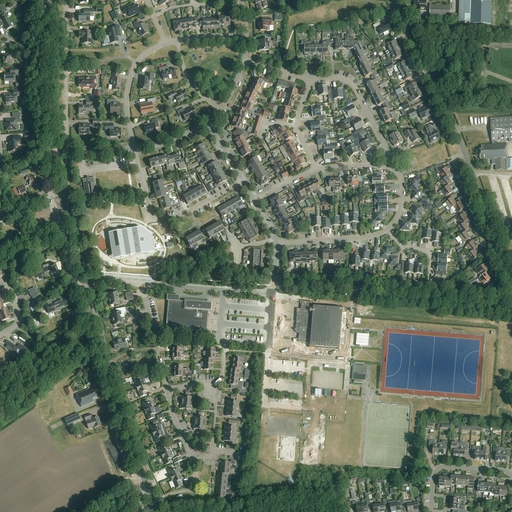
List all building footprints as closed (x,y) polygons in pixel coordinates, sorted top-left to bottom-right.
[(265,0),(264,0),(253,0),(255,4),(256,4),(257,6),(256,7),(257,10),(267,7),(266,3),(267,2),(265,0)] [(459,0),(458,24),(470,25),(491,25),(491,0),(459,0)] [(129,17),(140,13),(136,5),(130,7),(129,5),(122,8),(125,15),(128,13),(129,17)] [(430,5),(430,17),(450,18),(451,6),(430,5)] [(83,14),(78,14),(78,22),(89,22),(89,17),(93,17),(93,10),(83,10),(83,14)] [(116,11),(112,13),(116,21),(120,19),(116,11)] [(10,23),(7,18),(8,17),(5,13),(1,17),(0,17),(0,26),(0,27),(3,25),(6,30),(13,26),(11,22),(10,23)] [(207,20),(204,20),(204,17),(202,17),(202,13),(198,14),(198,20),(202,20),(202,30),(207,30),(207,29),(208,29),(207,20)] [(189,19),(191,31),(193,30),(192,29),(196,28),(195,24),(199,24),(198,18),(194,18),(192,19),(191,16),(188,16),(189,19)] [(271,26),(271,18),(261,18),(261,22),(260,23),(257,23),(257,27),(259,27),(260,28),(260,31),(267,31),(267,27),(269,27),(269,26),(271,26)] [(141,37),(149,33),(146,27),(145,24),(141,25),(139,21),(133,23),(136,30),(137,29),(141,37)] [(387,23),(380,26),(379,23),(373,26),(375,31),(378,29),(380,34),(390,30),(387,23)] [(117,37),(120,37),(118,26),(113,27),(113,29),(108,30),(108,34),(107,34),(109,44),(118,42),(117,37)] [(82,28),(82,31),(78,31),(78,36),(79,36),(79,38),(82,38),(82,40),(82,42),(82,43),(91,43),(91,39),(92,39),(92,33),(91,33),(91,32),(88,32),(88,28),(82,28)] [(359,42),(354,42),(354,38),(351,38),(351,36),(348,36),(348,38),(348,50),(354,50),(359,42)] [(336,50),(342,50),(342,42),(338,42),(338,38),(336,38),(336,40),(333,40),(333,47),(336,46),(336,50)] [(270,44),(270,39),(264,39),(264,40),(258,40),(258,44),(259,44),(259,49),(259,51),(260,51),(269,51),(269,44),(270,44)] [(332,47),(331,40),(326,40),(326,42),(322,42),(323,46),(322,46),(323,54),(329,54),(329,47),(332,47)] [(385,52),(386,55),(399,48),(396,40),(387,45),(388,48),(389,50),(385,52)] [(304,55),(305,55),(305,56),(309,56),(309,55),(311,55),(310,46),(310,42),(307,43),(307,41),(301,41),(301,47),(304,47),(304,55)] [(354,50),(356,55),(367,50),(366,48),(362,49),(359,42),(354,50)] [(399,48),(386,55),(387,57),(391,55),(393,57),(394,59),(394,60),(395,60),(403,56),(399,48)] [(356,55),(359,60),(366,57),(365,54),(368,52),(367,50),(356,55)] [(11,55),(14,55),(14,51),(7,51),(7,55),(2,55),(3,64),(12,64),(11,55)] [(359,60),(362,66),(372,61),(371,58),(368,60),(366,57),(359,60)] [(360,67),(363,72),(370,68),(368,65),(373,63),(372,61),(362,66),(360,67)] [(398,68),(399,71),(393,74),(394,76),(409,69),(406,61),(397,65),(398,68)] [(176,77),(173,68),(167,70),(166,67),(159,69),(162,80),(169,78),(169,79),(176,77)] [(371,72),(370,68),(363,72),(365,78),(370,75),(372,78),(377,75),(375,70),(371,72)] [(15,76),(18,76),(18,69),(10,69),(10,73),(3,74),(4,82),(15,81),(15,76)] [(413,77),(409,69),(394,76),(395,78),(401,75),(403,78),(404,81),(413,77)] [(122,80),(117,79),(118,72),(112,71),(111,81),(113,81),(112,86),(109,85),(108,90),(111,90),(119,91),(120,84),(121,84),(122,80)] [(153,81),(154,75),(147,74),(146,78),(140,78),(139,90),(148,90),(149,81),(153,81)] [(369,90),(377,87),(375,84),(380,81),(378,76),(372,79),(373,82),(367,85),(369,90)] [(88,89),(96,89),(96,77),(88,77),(88,78),(82,78),(82,79),(79,79),(79,88),(88,87),(88,89)] [(253,84),(262,88),(264,83),(266,83),(267,80),(261,77),(260,80),(255,78),(253,84)] [(409,91),(410,94),(419,90),(416,83),(407,87),(407,88),(404,89),(406,92),(409,91)] [(262,88),(253,84),(250,90),(257,93),(257,94),(259,94),(262,88)] [(322,86),(323,96),(328,95),(328,99),(331,99),(331,95),(330,87),(327,88),(327,86),(322,86)] [(395,92),(396,94),(402,92),(400,86),(394,89),(395,92)] [(377,87),(369,90),(372,96),(383,91),(381,88),(378,90),(377,87)] [(297,90),(293,89),(289,88),(288,88),(288,89),(286,94),(296,97),(297,90)] [(248,89),(246,95),(255,99),(257,94),(257,93),(250,90),(248,89)] [(342,89),(337,90),(338,99),(343,99),(343,102),(346,102),(345,90),(342,90),(342,89)] [(419,90),(410,94),(412,97),(409,99),(410,102),(414,100),(414,101),(423,96),(419,90)] [(16,97),(19,97),(19,91),(13,91),(13,95),(5,95),(6,103),(17,102),(16,97)] [(178,103),(187,98),(183,91),(175,95),(174,92),(166,95),(169,101),(175,98),(178,103)] [(383,91),(372,96),(375,101),(382,98),(380,94),(384,93),(383,91)] [(284,100),(294,103),(296,97),(286,94),(282,93),(281,99),(284,100)] [(255,99),(246,95),(243,101),(252,105),(255,99)] [(390,103),(389,104),(387,99),(383,101),(382,98),(375,101),(377,107),(382,104),(384,107),(391,103),(390,103)] [(141,114),(153,111),(151,104),(156,103),(155,99),(147,100),(148,104),(140,105),(141,114)] [(120,114),(119,103),(116,103),(116,100),(107,100),(107,107),(110,107),(110,114),(120,114)] [(294,103),(284,100),(282,106),(292,109),(294,103)] [(88,110),(92,110),(92,101),(86,101),(86,106),(78,106),(78,114),(85,114),(88,114),(88,110)] [(250,111),(252,105),(243,101),(241,107),(250,111)] [(321,107),(325,107),(329,106),(329,103),(317,105),(317,107),(311,108),(312,112),(321,112),(321,107)] [(393,109),(391,103),(384,107),(385,110),(380,112),(382,118),(394,112),(394,111),(390,114),(388,111),(393,109)] [(402,105),(404,111),(410,108),(408,103),(402,105)] [(347,106),(340,109),(338,110),(339,112),(341,111),(342,112),(345,110),(347,114),(355,110),(353,105),(348,108),(347,106)] [(419,114),(422,119),(431,115),(428,107),(416,113),(414,110),(408,113),(410,119),(419,114)] [(178,115),(179,117),(183,116),(185,121),(196,116),(192,108),(185,112),(183,109),(177,112),(178,115)] [(235,114),(244,118),(247,112),(238,108),(235,114)] [(278,114),(288,117),(290,110),(280,108),(278,114)] [(349,118),(346,120),(342,122),(343,124),(347,122),(354,119),(353,116),(358,114),(355,110),(347,114),(349,118)] [(394,112),(382,118),(385,123),(392,120),(393,123),(399,120),(396,115),(394,112)] [(16,123),(21,123),(20,113),(12,114),(12,118),(14,118),(14,120),(6,121),(7,131),(17,130),(16,123)] [(244,118),(235,114),(233,120),(242,124),(244,118)] [(286,123),(288,117),(278,114),(276,120),(286,123)] [(496,142),(511,141),(511,117),(490,118),(491,144),(481,145),(481,150),(479,150),(479,159),(485,158),(485,159),(491,159),(491,165),(495,164),(496,171),(505,170),(504,159),(506,159),(506,170),(511,169),(511,157),(507,158),(507,144),(496,144),(496,142)] [(355,121),(354,119),(347,122),(348,125),(352,123),(354,127),(362,122),(360,118),(355,121)] [(318,119),(316,119),(316,122),(311,123),(311,127),(320,126),(320,122),(324,121),(323,119),(318,119)] [(155,131),(155,129),(159,128),(157,120),(151,121),(152,124),(144,126),(146,134),(155,131)] [(242,124),(233,120),(230,126),(237,129),(236,132),(232,134),(234,137),(240,133),(243,134),(244,132),(239,130),(242,124)] [(354,127),(356,131),(353,133),(354,135),(363,131),(361,128),(364,127),(362,122),(354,127)] [(88,130),(89,130),(89,124),(85,124),(85,125),(78,125),(79,135),(83,135),(83,134),(89,134),(88,130)] [(109,137),(120,137),(120,129),(113,129),(113,124),(104,124),(104,131),(109,131),(109,137)] [(431,143),(440,139),(436,131),(433,132),(430,126),(423,129),(425,133),(426,132),(428,135),(427,135),(431,143)] [(271,130),(272,131),(270,132),(273,137),(276,135),(278,138),(279,137),(286,133),(283,127),(279,130),(277,127),(271,130)] [(403,131),(407,138),(410,137),(413,142),(420,139),(415,130),(411,132),(410,130),(408,131),(407,129),(403,131)] [(281,143),(282,146),(289,143),(289,142),(287,140),(291,138),(288,132),(286,133),(279,137),(278,138),(279,141),(281,140),(282,142),(281,143)] [(394,147),(402,142),(397,132),(391,136),(392,138),(390,140),(391,143),(392,143),(394,147)] [(240,133),(234,137),(235,139),(234,140),(237,146),(245,141),(242,135),(243,134),(240,133)] [(323,136),(317,137),(317,141),(327,141),(326,136),(330,136),(330,135),(336,135),(335,133),(330,134),(330,133),(328,133),(322,134),(323,136)] [(368,140),(364,142),(368,151),(372,148),(370,144),(373,143),(374,143),(369,134),(369,135),(366,137),(368,140)] [(13,141),(8,142),(9,152),(18,152),(17,145),(21,145),(20,136),(13,137),(13,141)] [(352,136),(346,139),(347,142),(351,140),(354,145),(350,147),(354,155),(358,153),(356,148),(358,147),(354,140),(353,137),(352,136)] [(357,138),(354,140),(358,147),(359,149),(361,147),(364,153),(368,151),(364,142),(360,144),(357,138)] [(245,141),(237,146),(240,151),(248,147),(245,141)] [(285,152),(294,147),(291,141),(289,142),(289,143),(282,146),(285,152)] [(342,142),(339,143),(341,147),(345,154),(347,152),(350,157),(354,155),(350,147),(346,149),(344,146),(342,142)] [(195,156),(198,155),(197,154),(206,149),(203,143),(194,148),(197,152),(194,154),(195,156)] [(252,152),(248,147),(240,151),(243,157),(248,155),(249,157),(255,154),(253,151),(252,152)] [(285,152),(288,157),(297,152),(294,147),(285,152)] [(336,150),(336,147),(329,148),(324,148),(324,156),(333,155),(333,150),(336,150)] [(197,154),(198,155),(200,158),(197,159),(198,161),(201,160),(200,159),(209,154),(206,149),(197,154)] [(288,157),(289,158),(287,158),(289,161),(290,161),(292,163),(293,162),(300,158),(297,152),(288,157)] [(204,164),(212,159),(209,154),(200,159),(201,160),(203,163),(200,165),(201,167),(204,165),(204,164)] [(172,157),(174,165),(178,164),(179,169),(185,168),(182,159),(179,160),(178,155),(172,157)] [(166,156),(160,158),(162,166),(166,165),(167,170),(169,170),(166,158),(167,158),(166,156)] [(250,167),(259,162),(261,161),(258,156),(256,157),(247,162),(249,166),(248,166),(249,168),(250,167)] [(302,157),(300,158),(293,162),(296,167),(295,168),(297,171),(302,168),(301,165),(305,163),(302,157)] [(155,171),(157,171),(154,159),(149,161),(151,169),(154,168),(155,171)] [(208,169),(210,171),(218,167),(216,162),(204,168),(205,170),(208,169)] [(250,171),(251,173),(261,167),(259,162),(250,167),(252,170),(250,171)] [(449,165),(446,168),(443,164),(435,169),(436,171),(438,174),(439,173),(443,179),(444,179),(450,174),(448,171),(451,168),(449,165)] [(221,171),(218,167),(210,171),(211,174),(208,176),(209,178),(221,171)] [(261,167),(251,173),(252,174),(254,174),(255,177),(266,170),(264,171),(261,167)] [(257,182),(269,175),(268,173),(266,170),(255,177),(257,180),(256,180),(257,182)] [(224,176),(221,171),(209,178),(211,180),(214,178),(215,181),(224,176)] [(440,182),(445,188),(451,183),(449,179),(452,177),(450,174),(444,179),(443,179),(440,182)] [(269,175),(257,182),(258,184),(259,183),(261,186),(269,181),(268,179),(270,177),(269,175)] [(224,176),(215,181),(217,183),(214,185),(215,187),(227,181),(224,176)] [(43,177),(30,177),(26,177),(26,181),(30,181),(30,186),(43,186),(43,184),(45,184),(45,179),(43,179),(43,177)] [(83,185),(85,198),(88,197),(89,200),(93,199),(92,197),(96,196),(93,178),(94,178),(89,179),(89,177),(86,178),(86,179),(81,180),(82,180),(83,185)] [(409,181),(408,190),(413,190),(418,191),(418,185),(422,185),(422,178),(415,177),(415,181),(409,181)] [(326,187),(329,187),(333,187),(333,193),(335,193),(334,178),(329,179),(329,180),(325,180),(326,188),(326,187)] [(152,183),(153,189),(163,186),(162,183),(165,182),(165,180),(152,183)] [(312,182),(317,193),(319,192),(317,189),(321,188),(317,180),(312,182)] [(307,185),(311,193),(314,191),(315,194),(317,193),(312,182),(307,185)] [(450,188),(453,186),(451,183),(445,188),(441,190),(446,197),(453,192),(450,188)] [(197,184),(195,185),(201,197),(206,194),(201,185),(198,187),(197,184)] [(192,191),(197,199),(201,197),(195,185),(193,186),(194,189),(192,191)] [(307,185),(302,187),(307,198),(309,197),(308,194),(311,193),(307,185)] [(27,191),(24,186),(17,189),(20,194),(27,191)] [(297,190),(298,191),(296,193),(300,202),(306,199),(305,199),(307,198),(302,187),(297,190)] [(14,202),(16,201),(14,198),(19,196),(15,188),(9,191),(14,202)] [(192,202),(197,199),(192,191),(189,192),(187,189),(185,191),(192,202)] [(166,197),(166,196),(165,194),(168,193),(168,190),(155,194),(156,199),(158,198),(166,197)] [(424,204),(432,205),(433,205),(433,202),(429,201),(430,199),(421,198),(422,191),(418,191),(413,190),(412,199),(419,200),(419,204),(424,204)] [(192,202),(185,191),(183,192),(185,195),(182,196),(187,205),(192,202)] [(168,196),(166,196),(166,197),(158,198),(160,204),(169,202),(170,203),(173,202),(172,200),(169,200),(168,196)] [(270,205),(271,206),(281,200),(278,196),(270,201),(272,204),(270,205)] [(239,208),(243,205),(238,197),(232,200),(237,208),(236,209),(238,212),(240,211),(239,208)] [(460,202),(458,199),(454,202),(452,198),(445,203),(450,209),(453,207),(460,202)] [(453,207),(458,213),(464,208),(462,204),(465,202),(463,199),(460,202),(453,207)] [(232,200),(227,203),(232,211),(231,212),(233,215),(235,214),(233,211),(236,209),(237,208),(232,200)] [(282,206),(284,205),(281,200),(271,206),(272,208),(273,207),(275,210),(282,206)] [(174,205),(173,202),(170,203),(169,202),(160,204),(161,210),(171,208),(171,209),(175,208),(174,205)] [(232,211),(227,203),(222,206),(227,214),(226,215),(228,218),(230,217),(228,214),(231,212),(232,211)] [(284,211),(286,210),(284,205),(282,206),(275,210),(273,211),(275,215),(276,214),(276,216),(284,211)] [(223,217),(226,215),(227,214),(222,206),(217,209),(221,217),(221,218),(223,221),(225,220),(223,217)] [(409,213),(408,218),(414,218),(419,220),(419,219),(421,219),(422,206),(413,206),(412,213),(409,213)] [(276,217),(278,221),(287,216),(284,211),(276,216),(277,217),(276,217)] [(461,225),(468,220),(465,217),(469,214),(467,211),(456,219),(461,225)] [(378,213),(375,213),(373,213),(373,220),(370,220),(370,226),(375,226),(375,222),(383,222),(382,213),(378,213)] [(287,216),(278,221),(281,226),(283,224),(290,220),(292,219),(291,218),(289,219),(287,216)] [(419,221),(419,220),(414,218),(408,218),(408,221),(401,221),(400,230),(409,231),(410,223),(420,224),(420,221),(419,221)] [(252,222),(252,221),(250,222),(248,219),(238,225),(240,229),(252,222)] [(283,228),(284,230),(294,224),(292,219),(290,220),(283,224),(285,227),(283,228)] [(461,225),(457,228),(462,234),(469,229),(466,225),(470,223),(468,220),(461,225)] [(139,222),(94,229),(98,257),(142,251),(139,222)] [(219,222),(214,225),(219,233),(221,232),(223,235),(225,234),(219,222)] [(240,229),(243,233),(253,227),(251,224),(253,223),(252,222),(240,229)] [(297,229),(294,224),(284,230),(285,231),(287,230),(289,234),(297,229)] [(209,227),(216,239),(218,238),(216,235),(219,233),(214,225),(209,227)] [(216,239),(209,227),(204,230),(209,239),(212,237),(214,240),(216,239)] [(253,227),(243,233),(245,237),(257,230),(257,229),(255,230),(253,227)] [(462,234),(459,236),(455,239),(458,243),(462,241),(463,243),(470,238),(467,234),(471,232),(469,229),(462,234)] [(257,230),(245,237),(247,241),(247,242),(248,241),(250,243),(256,240),(255,238),(258,236),(258,235),(258,236),(256,233),(258,232),(257,230)] [(199,231),(194,233),(199,242),(201,240),(203,243),(205,242),(199,231)] [(189,236),(196,248),(198,246),(196,243),(199,242),(194,233),(189,236)] [(444,234),(441,234),(437,233),(435,247),(437,247),(437,243),(440,243),(440,245),(444,245),(445,239),(444,239),(444,237),(444,234)] [(196,248),(189,236),(184,239),(189,247),(192,246),(194,249),(196,248)] [(466,246),(470,252),(470,253),(477,248),(474,244),(478,241),(476,239),(466,246)] [(380,253),(379,259),(388,260),(389,257),(389,253),(393,253),(393,252),(393,247),(388,247),(384,247),(384,250),(380,250),(380,252),(380,253)] [(250,250),(250,255),(264,256),(264,255),(262,254),(262,251),(259,251),(259,248),(252,248),(251,250),(250,250)] [(470,253),(470,252),(467,255),(472,262),(478,257),(476,253),(479,250),(477,248),(470,253)] [(444,250),(444,254),(438,253),(438,256),(434,256),(433,258),(447,259),(447,256),(450,256),(450,250),(444,250)] [(401,265),(397,264),(398,257),(389,257),(388,260),(388,266),(395,266),(394,270),(400,270),(401,265)] [(401,272),(404,272),(404,273),(409,274),(410,260),(408,260),(408,264),(405,264),(405,262),(402,262),(401,272)] [(50,273),(56,271),(53,263),(52,263),(51,262),(32,268),(35,278),(47,274),(47,272),(50,271),(50,273)] [(477,269),(475,271),(478,275),(480,273),(482,275),(482,276),(489,271),(486,267),(490,264),(488,262),(477,269)] [(446,272),(446,268),(433,267),(433,269),(437,269),(437,272),(435,272),(435,275),(441,276),(446,276),(446,272)] [(483,285),(482,285),(484,287),(484,288),(485,287),(489,284),(487,282),(490,279),(487,276),(491,273),(489,271),(482,276),(482,275),(479,278),(483,285)] [(118,298),(117,294),(119,294),(118,291),(116,291),(116,292),(107,294),(108,300),(109,300),(118,298)] [(179,296),(168,295),(167,295),(166,301),(168,301),(166,329),(206,332),(208,304),(178,301),(179,296)] [(40,296),(31,301),(34,306),(43,300),(40,296)] [(57,301),(50,304),(53,313),(68,306),(65,299),(64,300),(63,299),(62,296),(56,298),(57,301)] [(299,333),(299,340),(294,339),(293,353),(321,355),(321,349),(339,350),(339,351),(340,346),(344,346),(347,313),(343,313),(343,307),(343,308),(312,305),(312,302),(302,301),(301,309),(297,309),(296,315),(298,315),(298,316),(297,318),(296,330),(295,330),(295,331),(296,331),(296,333),(299,333)] [(112,320),(121,318),(122,318),(124,317),(123,314),(126,313),(125,308),(115,310),(116,313),(110,314),(112,320)] [(10,319),(8,314),(0,316),(0,318),(0,319),(1,322),(10,319)] [(127,317),(124,318),(124,317),(122,318),(121,318),(112,320),(113,326),(122,324),(122,325),(127,324),(127,322),(128,321),(127,317)] [(357,334),(356,346),(362,346),(368,347),(369,335),(357,334)] [(117,350),(127,347),(124,339),(112,342),(115,350),(116,349),(117,350)] [(17,348),(6,341),(4,343),(7,345),(6,348),(14,354),(16,351),(15,351),(17,349),(17,348)] [(19,344),(17,348),(17,349),(20,351),(23,353),(24,354),(27,350),(19,344)] [(0,350),(2,353),(0,355),(4,358),(6,356),(7,358),(11,354),(0,345),(0,350)] [(143,351),(116,360),(122,378),(149,368),(143,351)] [(233,358),(232,363),(241,364),(241,362),(246,363),(247,356),(235,355),(235,358),(233,358)] [(355,363),(355,367),(353,367),(352,380),(354,380),(354,383),(362,384),(362,380),(365,381),(366,368),(363,367),(363,364),(355,363)] [(135,386),(136,389),(146,385),(144,380),(141,381),(139,378),(133,380),(136,386),(135,386)] [(238,381),(229,380),(228,385),(230,385),(230,389),(241,390),(242,383),(237,383),(238,381)] [(65,389),(64,389),(67,396),(73,394),(70,387),(68,388),(67,385),(64,386),(65,389)] [(146,385),(136,389),(137,392),(138,392),(140,398),(146,396),(145,392),(148,391),(146,385)] [(92,400),(97,398),(93,389),(89,391),(89,389),(75,395),(81,407),(93,402),(92,400)] [(144,412),(154,408),(152,403),(149,404),(147,400),(141,402),(144,408),(143,409),(144,412)] [(238,417),(239,402),(227,401),(225,416),(238,417)] [(157,407),(154,408),(144,412),(145,415),(146,415),(148,420),(154,418),(152,415),(159,412),(157,407)] [(77,414),(64,420),(67,426),(80,420),(77,414)] [(90,415),(84,417),(88,430),(93,428),(94,428),(100,426),(98,418),(91,420),(91,419),(92,419),(90,415)] [(159,419),(158,420),(151,422),(152,424),(149,425),(151,431),(152,434),(162,431),(165,430),(163,424),(160,425),(160,424),(161,424),(159,419)] [(235,443),(237,427),(224,426),(223,441),(235,443)] [(167,435),(165,430),(162,431),(152,434),(153,437),(156,443),(162,441),(160,437),(167,435)] [(432,454),(438,455),(439,443),(438,444),(436,444),(436,442),(429,441),(429,447),(433,448),(432,454)] [(442,443),(439,443),(438,455),(443,455),(444,448),(447,449),(447,442),(442,441),(442,443)] [(453,456),(459,457),(460,443),(457,443),(457,442),(451,442),(451,449),(454,449),(453,456)] [(460,443),(459,457),(464,457),(465,450),(468,450),(468,444),(463,444),(463,443),(460,443)] [(164,445),(158,448),(160,453),(160,454),(161,457),(173,451),(171,446),(165,449),(164,445)] [(474,460),(480,460),(480,449),(481,447),(472,446),(472,453),(475,453),(474,460)] [(486,456),(489,456),(489,454),(489,448),(484,447),(483,450),(480,449),(480,460),(485,461),(486,456)] [(501,462),(502,448),(499,448),(493,447),(493,454),(496,454),(495,461),(501,462)] [(505,448),(502,448),(501,462),(506,462),(507,455),(510,456),(510,449),(505,449),(505,448)] [(173,451),(161,457),(162,460),(163,459),(165,465),(171,463),(170,459),(175,457),(173,451)] [(170,479),(180,475),(178,469),(175,471),(174,468),(167,471),(170,476),(169,476),(170,479)] [(227,474),(220,474),(218,474),(217,480),(227,480),(227,482),(231,482),(231,480),(227,479),(227,475),(227,474)] [(439,486),(445,487),(446,474),(443,474),(442,478),(439,478),(439,481),(437,481),(437,486),(439,486)] [(181,487),(180,485),(179,481),(182,480),(180,475),(170,479),(172,482),(172,481),(175,489),(181,487)] [(217,480),(217,486),(226,487),(226,488),(231,488),(231,486),(226,485),(227,482),(227,480),(217,480)] [(226,487),(217,486),(216,492),(226,493),(226,494),(230,494),(230,492),(226,491),(226,488),(226,487)] [(225,497),(226,494),(226,493),(216,492),(216,498),(225,499),(225,500),(229,500),(230,498),(225,497)] [(464,500),(464,497),(460,496),(459,500),(450,499),(450,504),(460,505),(460,500),(464,500)] [(418,511),(418,508),(421,508),(419,498),(416,499),(417,503),(412,504),(413,511),(418,511)] [(404,507),(403,502),(402,499),(399,499),(400,500),(394,501),(395,505),(396,511),(401,511),(401,507),(404,507)] [(395,505),(394,501),(388,502),(388,506),(390,505),(390,511),(396,511),(395,505)] [(403,502),(404,507),(404,509),(407,508),(407,511),(413,511),(412,504),(411,501),(403,502)] [(361,503),(355,504),(355,502),(352,502),(353,510),(356,509),(356,511),(361,511),(361,506),(361,503)]
